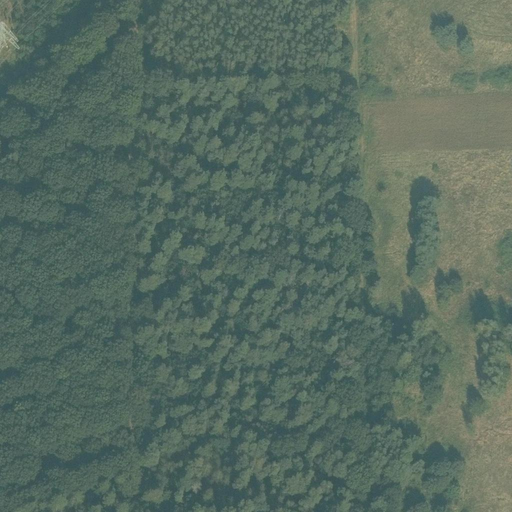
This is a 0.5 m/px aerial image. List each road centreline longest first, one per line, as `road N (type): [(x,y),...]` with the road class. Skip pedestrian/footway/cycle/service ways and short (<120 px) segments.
road 1 (track): [(363,511),(354,67)]
road 2 (track): [(129,194),(138,511)]
road 3 (unclassified): [(0,127),(127,0)]
